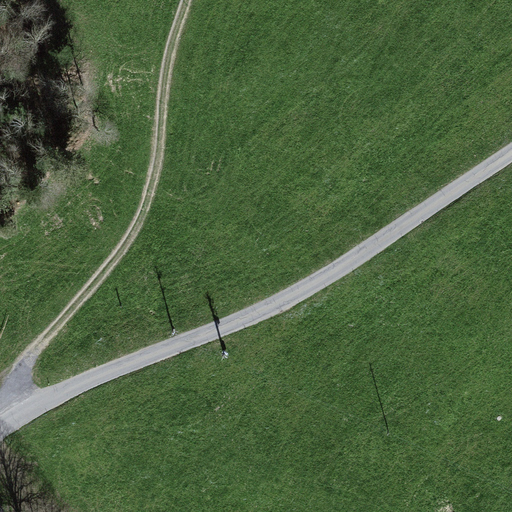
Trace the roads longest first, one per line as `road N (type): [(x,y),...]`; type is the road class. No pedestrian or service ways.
road 1 (residential): [(511,150),(281,302),(125,363),(0,426)]
road 2 (track): [(12,417),(21,365),(154,212),(173,60),(193,0)]
